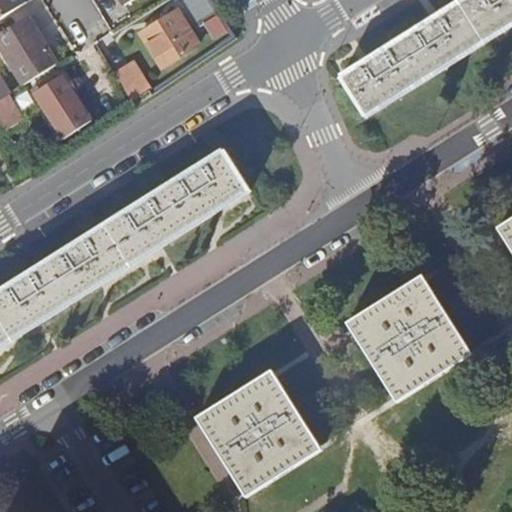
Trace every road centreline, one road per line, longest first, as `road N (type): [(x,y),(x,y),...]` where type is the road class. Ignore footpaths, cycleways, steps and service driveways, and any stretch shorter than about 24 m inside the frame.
road 1 (residential): [(51,405),(365,206)]
road 2 (residential): [(0,224),(292,43)]
road 3 (residential): [(292,43),(365,206)]
road 4 (residential): [(365,206),(511,115)]
road 5 (residential): [(119,511),(51,405)]
